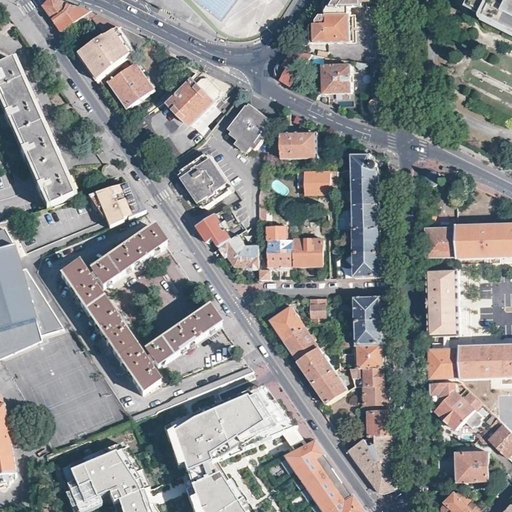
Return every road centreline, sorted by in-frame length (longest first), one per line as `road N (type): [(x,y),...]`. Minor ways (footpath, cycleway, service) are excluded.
road 1 (tertiary): [(22,0),(232,307)]
road 2 (unknown): [(158,198),(59,265),(52,285),(119,391),(143,406),(170,395)]
road 3 (tertiary): [(232,307),(376,511)]
road 4 (tertiary): [(417,511),(408,289)]
road 5 (residential): [(408,289),(256,293),(232,307)]
road 6 (secondary): [(250,57),(208,51),(99,0)]
road 7 (tertiary): [(408,289),(403,144)]
road 8 (residential): [(403,144),(401,0)]
road 9 (secondary): [(403,144),(274,92)]
